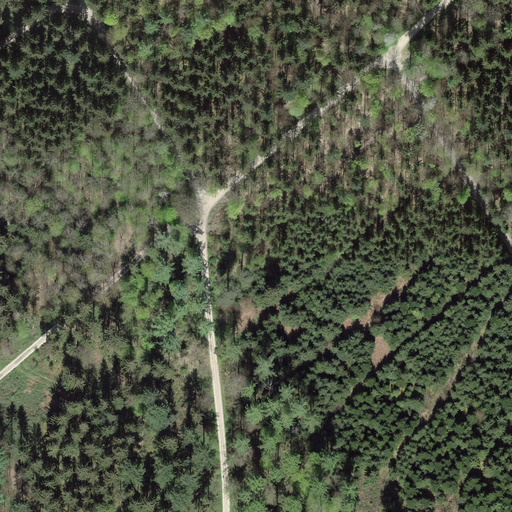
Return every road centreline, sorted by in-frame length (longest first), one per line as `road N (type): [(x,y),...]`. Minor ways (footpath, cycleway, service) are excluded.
road 1 (track): [(200,208),(448,0)]
road 2 (track): [(224,511),(200,208)]
road 3 (track): [(0,377),(200,208)]
road 4 (track): [(200,208),(193,182),(78,0)]
road 5 (track): [(511,248),(389,55)]
